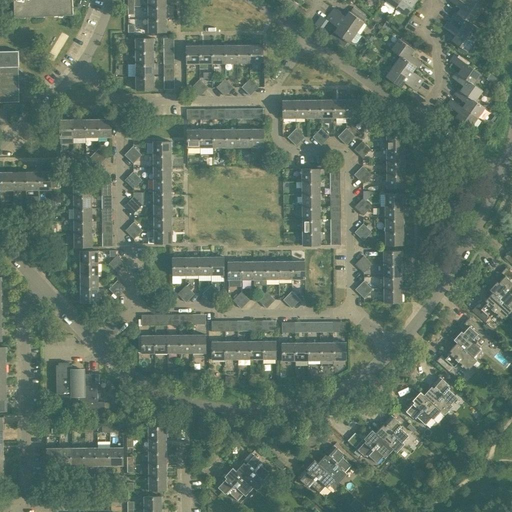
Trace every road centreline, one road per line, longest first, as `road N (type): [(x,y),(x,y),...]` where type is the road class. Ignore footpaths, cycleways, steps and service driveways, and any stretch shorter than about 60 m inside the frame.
road 1 (residential): [(349,311),(346,155),(282,145),(275,99)]
road 2 (residential): [(0,506),(25,496),(24,311),(41,287)]
road 3 (residential): [(189,403),(254,411),(294,405),(335,391),(392,350)]
road 4 (residential): [(130,307),(349,311)]
road 5 (residential): [(392,350),(440,290),(500,175)]
road 6 (residential): [(275,99),(119,102)]
road 7 (residential): [(120,168),(130,307)]
road 8 (residential): [(418,117),(307,39)]
road 9 (residential): [(432,0),(422,30),(435,39),(439,86),(418,117)]
